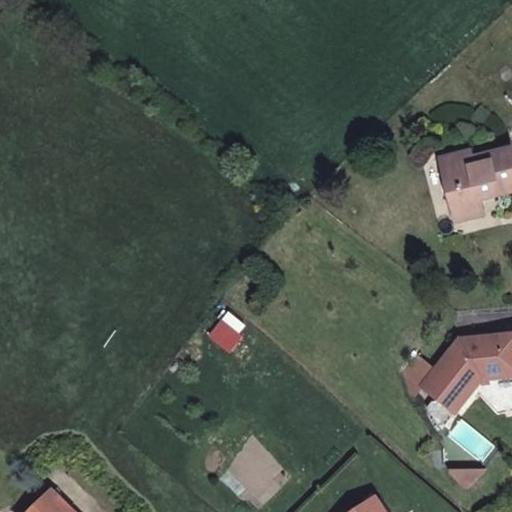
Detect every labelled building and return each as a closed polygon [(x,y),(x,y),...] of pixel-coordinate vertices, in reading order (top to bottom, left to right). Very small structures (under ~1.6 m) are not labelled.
[(511,145),(464,157),(461,148),(440,152),(455,218),(480,212),(477,195),(511,187),(511,145)] [(447,406),(475,372),(511,368),(511,356),(511,354),(509,326),(480,329),(451,332),(414,381),(428,391),(447,406)] [(420,401),(435,422),(447,406),(428,391),(420,401)] [(75,511),(58,496),(44,511),(75,511)] [(379,511),(370,496),(342,511),(379,511)]
